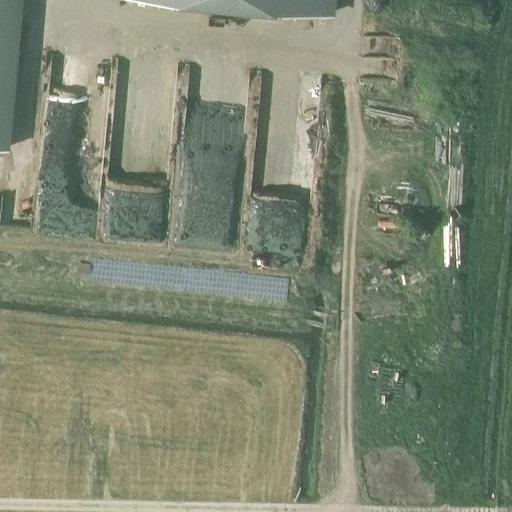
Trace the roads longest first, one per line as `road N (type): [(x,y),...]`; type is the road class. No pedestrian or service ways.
road 1 (track): [(408,511),(0,502)]
road 2 (unknown): [(81,0),(86,20),(114,36),(347,53),(351,0)]
road 3 (track): [(348,255),(337,510)]
